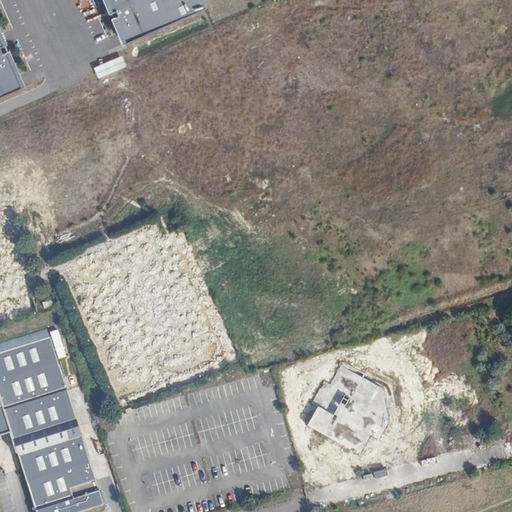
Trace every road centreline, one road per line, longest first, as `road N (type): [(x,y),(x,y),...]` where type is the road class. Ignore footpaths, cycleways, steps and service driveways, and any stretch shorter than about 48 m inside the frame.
road 1 (unknown): [(0,290),(114,254),(130,270),(169,377)]
road 2 (residential): [(501,451),(285,511)]
